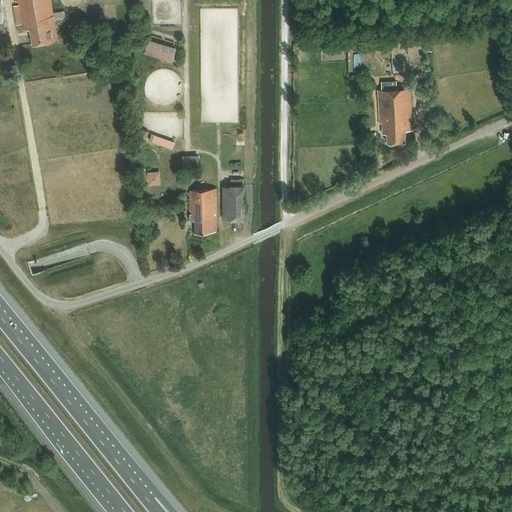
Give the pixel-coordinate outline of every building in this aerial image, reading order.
[(55,19),(66,18),(65,12),(55,13),(52,0),(19,0),(20,5),(15,6),(18,25),(23,24),(24,30),(31,29),(33,41),(52,38),(51,31),(57,30),(55,19)] [(5,23),(0,23),(0,44),(8,43),(5,23)] [(172,61),(176,47),(148,39),(144,53),(172,61)] [(405,130),(413,129),(410,87),(378,89),(380,122),(382,122),(383,133),(388,133),(388,142),(405,141),(405,130)] [(142,129),(139,137),(146,139),(149,132),(142,129)] [(152,134),(150,141),(173,149),(175,143),(152,134)] [(198,155),(182,155),(182,169),(198,168),(198,155)] [(162,169),(148,170),(149,184),(163,183),(162,169)] [(221,185),(222,220),(245,220),(245,185),(243,185),(243,179),(231,179),(231,185),(221,185)] [(195,232),(216,231),(215,189),(188,189),(189,209),(194,209),(194,213),(189,213),(189,220),(195,220),(195,232)]
